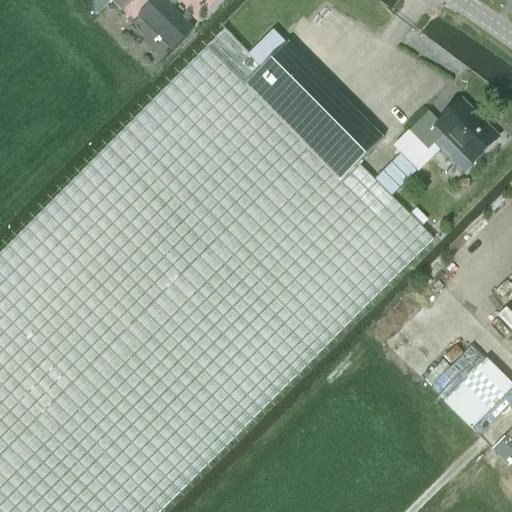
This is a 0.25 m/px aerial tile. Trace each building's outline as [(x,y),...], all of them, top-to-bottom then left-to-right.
[(80,0),(97,16),(111,3),(121,13),(133,0),(80,0)] [(343,180),(248,84),(261,71),(249,58),(249,57),(224,31),(0,254),(0,511),(160,511),(432,242),(357,166),(343,180)] [(248,84),(343,180),(357,166),(368,156),(382,142),(286,45),(272,59),(261,71),(248,84)] [(443,136),(472,165),(497,141),(460,104),(439,124),(428,114),(408,134),(426,153),(443,136)] [(511,447),(503,439),(491,451),(508,468),(511,463),(511,447)]
